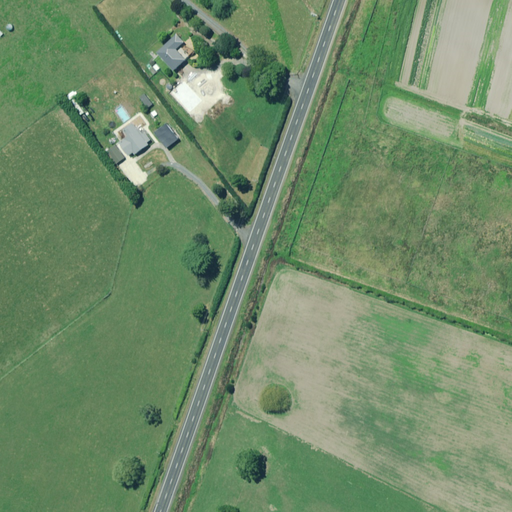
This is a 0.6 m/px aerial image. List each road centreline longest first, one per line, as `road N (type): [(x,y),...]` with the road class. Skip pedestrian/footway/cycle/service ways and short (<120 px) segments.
road 1 (primary): [(162,511),(341,0)]
road 2 (unknown): [(182,0),(308,95)]
